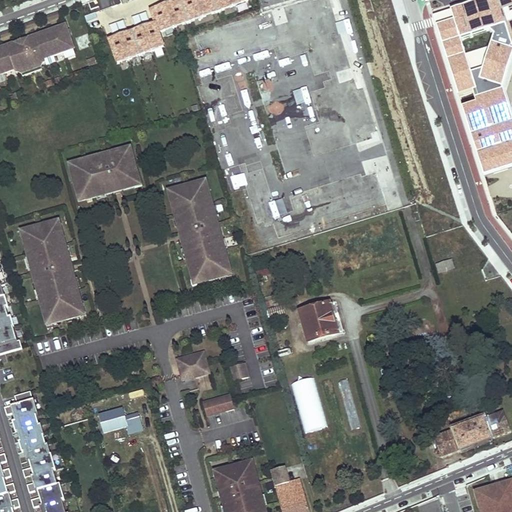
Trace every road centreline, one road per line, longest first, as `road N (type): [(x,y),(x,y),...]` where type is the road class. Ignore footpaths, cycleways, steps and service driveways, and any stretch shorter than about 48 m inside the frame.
road 1 (residential): [(511,261),(475,208),(409,0)]
road 2 (unclassified): [(371,511),(511,453)]
